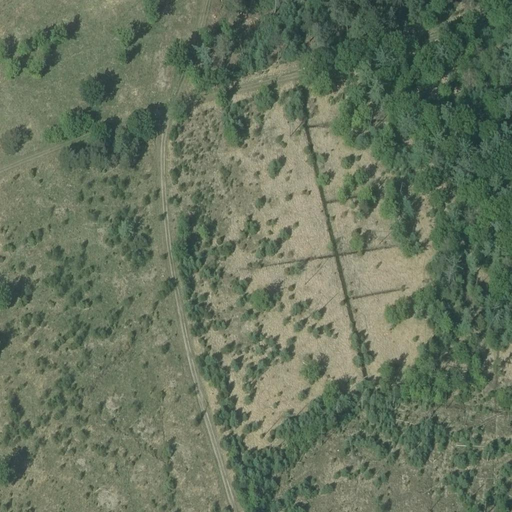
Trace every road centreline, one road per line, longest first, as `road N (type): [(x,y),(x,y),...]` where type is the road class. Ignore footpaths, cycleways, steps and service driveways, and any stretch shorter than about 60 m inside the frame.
road 1 (track): [(509,0),(464,27),(176,106),(0,174)]
road 2 (track): [(206,0),(165,131),(163,178),(179,313),(237,511)]
